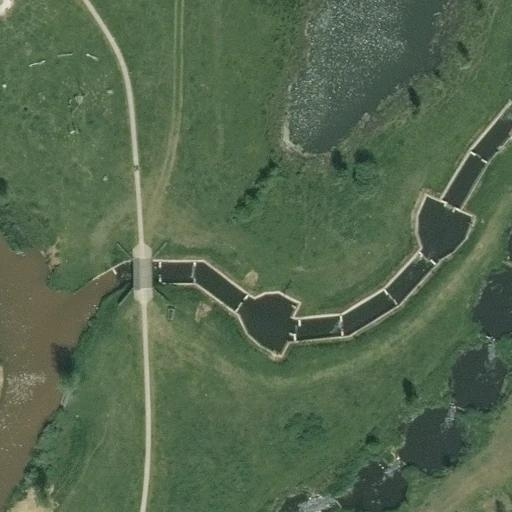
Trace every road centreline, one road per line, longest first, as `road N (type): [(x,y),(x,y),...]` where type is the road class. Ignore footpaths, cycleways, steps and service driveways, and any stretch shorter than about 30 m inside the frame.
road 1 (track): [(142,291),(157,323),(190,355),(265,386),(307,382),(402,337),(455,286),(511,192)]
road 2 (track): [(179,0),(171,144),(142,256)]
